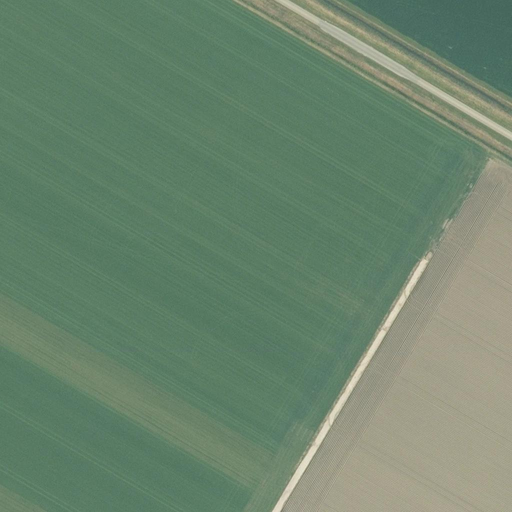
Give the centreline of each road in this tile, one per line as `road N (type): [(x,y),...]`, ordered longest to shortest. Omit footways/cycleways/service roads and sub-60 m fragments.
road 1 (track): [(423,260),(273,511)]
road 2 (unclassified): [(281,0),(511,135)]
